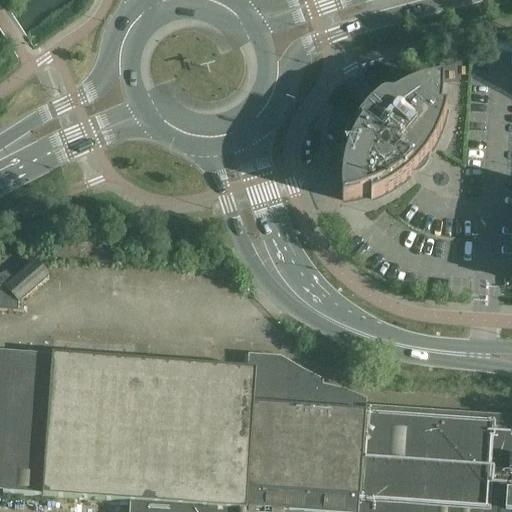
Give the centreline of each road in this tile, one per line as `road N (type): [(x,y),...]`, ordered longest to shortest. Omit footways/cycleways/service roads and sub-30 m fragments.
road 1 (secondary): [(259,129),(303,49),(409,0)]
road 2 (secondary): [(203,147),(262,275),(314,311)]
road 3 (secondary): [(481,355),(407,350),(314,311)]
road 4 (tertiary): [(105,70),(75,99),(29,122),(0,154)]
